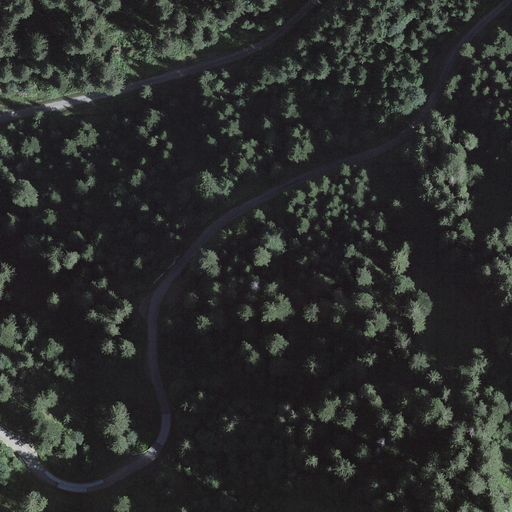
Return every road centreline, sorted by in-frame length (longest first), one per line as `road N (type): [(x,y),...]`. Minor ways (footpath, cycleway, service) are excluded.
road 1 (unclassified): [(509,0),(463,41),(425,114),(402,136),(227,217),(160,289),(152,362),(166,418),(148,457),(104,482),(68,486),(0,432)]
road 2 (unclassified): [(0,119),(231,57),(267,41),(315,0)]
